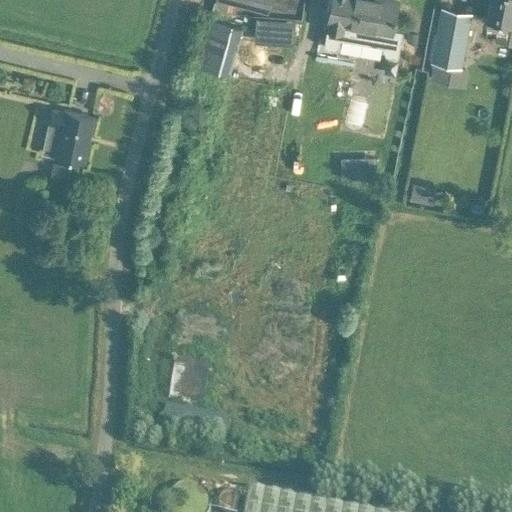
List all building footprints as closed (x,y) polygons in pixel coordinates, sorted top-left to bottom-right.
[(221,0),(238,4),(266,12),(269,0),(221,0)] [(331,0),(324,45),(326,45),(328,47),(335,48),(337,47),(339,47),(341,39),(382,47),(385,55),(397,57),(402,36),(420,40),(426,12),(396,6),(396,0),(331,0)] [(511,0),(489,0),(486,18),(498,21),(494,40),(511,43),(511,0)] [(462,66),(472,12),(440,6),(430,60),(462,66)] [(197,66),(216,71),(228,74),(241,26),(210,18),(197,66)] [(402,51),(412,53),(414,45),(404,43),(402,51)] [(357,108),(376,109),(377,64),(359,63),(357,108)] [(54,155),(83,162),(93,116),(64,109),(64,111),(52,109),(42,152),(54,155)] [(68,183),(72,167),(57,164),(53,180),(68,183)] [(365,511),(248,489),(243,511),(365,511)]
